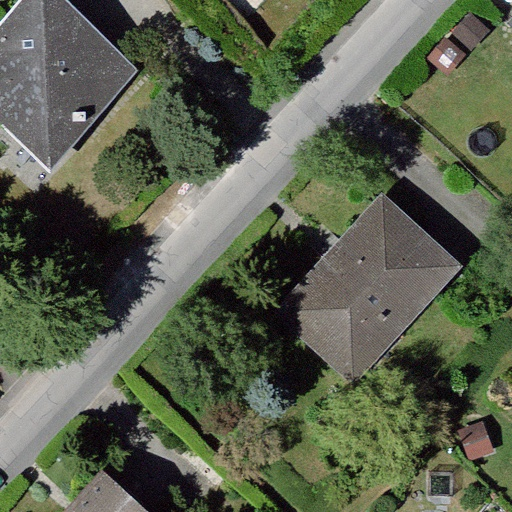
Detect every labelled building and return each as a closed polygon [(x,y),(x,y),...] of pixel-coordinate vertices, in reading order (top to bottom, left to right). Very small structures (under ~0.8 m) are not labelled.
[(20,0),(0,21),(0,132),(42,173),(137,75),(59,0),(20,0)] [(511,11),(499,24),(511,36),(511,11)] [(442,45),(423,68),(443,86),(463,63),(442,45)] [(267,315),(346,388),(456,269),(378,196),(267,315)] [(464,473),(489,465),(479,433),(454,440),(464,473)] [(139,511),(99,478),(69,511),(139,511)]
